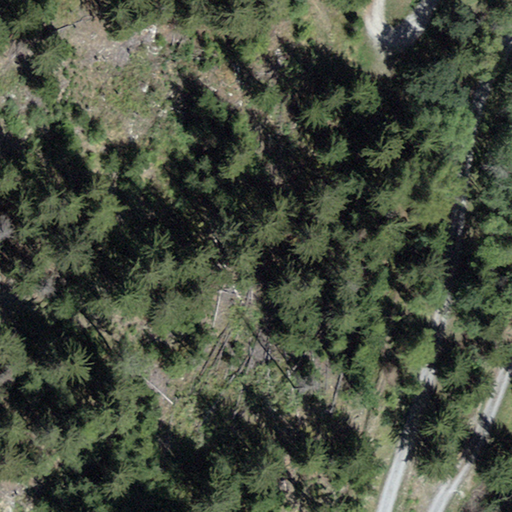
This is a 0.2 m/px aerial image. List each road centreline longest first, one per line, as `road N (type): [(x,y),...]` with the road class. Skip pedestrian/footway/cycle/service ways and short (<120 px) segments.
road 1 (track): [(384,511),(438,338),(474,112),(511,39)]
road 2 (track): [(511,359),(475,446),(433,511)]
